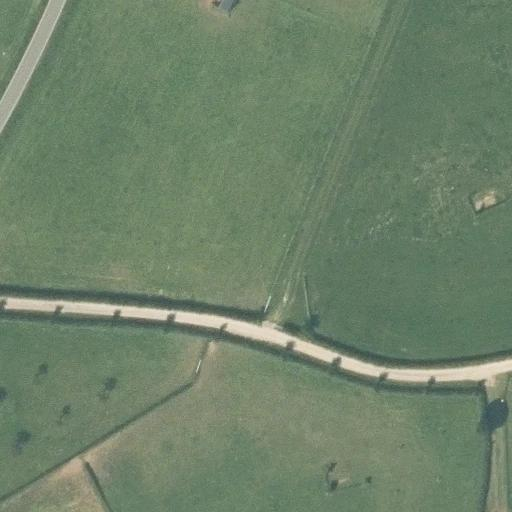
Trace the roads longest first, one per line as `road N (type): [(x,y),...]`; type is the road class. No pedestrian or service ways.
road 1 (track): [(0,302),(182,316),(406,376),(488,371)]
road 2 (unclassified): [(0,119),(57,0)]
